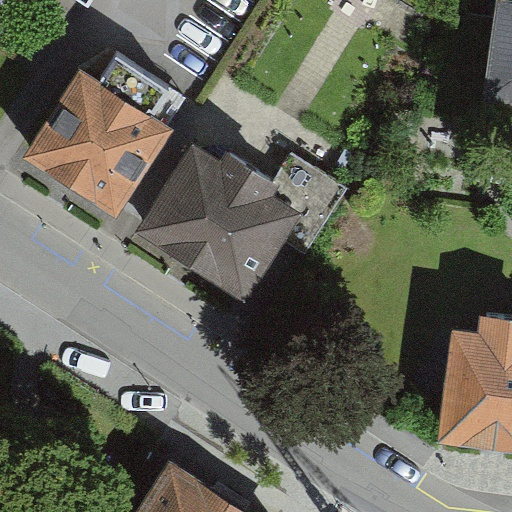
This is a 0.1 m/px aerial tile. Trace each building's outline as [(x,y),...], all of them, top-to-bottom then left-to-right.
[(502,0),(488,102),(511,105),(511,1),(504,0),(502,0)] [(110,46),(90,75),(76,66),(26,144),(108,197),(158,119),(143,110),(163,80),(152,73),(110,46)] [(143,231),(247,297),(283,240),(299,214),(275,198),(283,185),(275,181),(226,150),(217,163),(194,149),(143,231)] [(292,154),(275,181),(283,185),(275,198),(299,214),(283,240),(306,255),(348,189),(292,154)] [(511,311),(483,307),(483,311),(469,309),(467,327),(452,325),(439,424),(511,433),(511,311)] [(251,511),(169,458),(165,456),(128,511),(251,511)]
